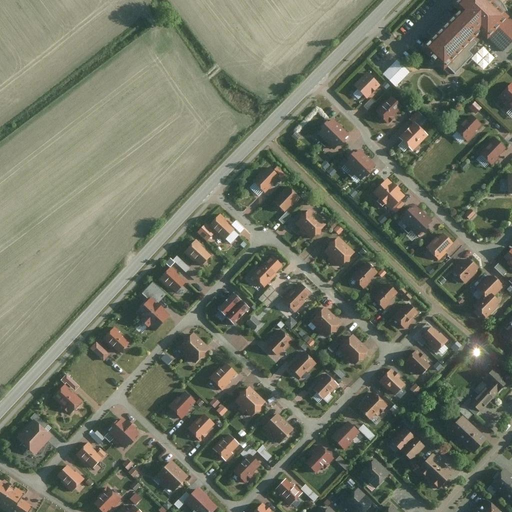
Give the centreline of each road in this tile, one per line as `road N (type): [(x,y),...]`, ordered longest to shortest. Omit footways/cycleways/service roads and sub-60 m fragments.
road 1 (residential): [(210,188),(0,411)]
road 2 (residential): [(262,237),(284,246),(391,352),(312,431)]
road 3 (residential): [(312,80),(469,243),(490,252),(511,231)]
road 4 (residential): [(194,313),(312,431)]
road 5 (residential): [(116,399),(235,511)]
road 6 (residential): [(312,80),(210,188)]
